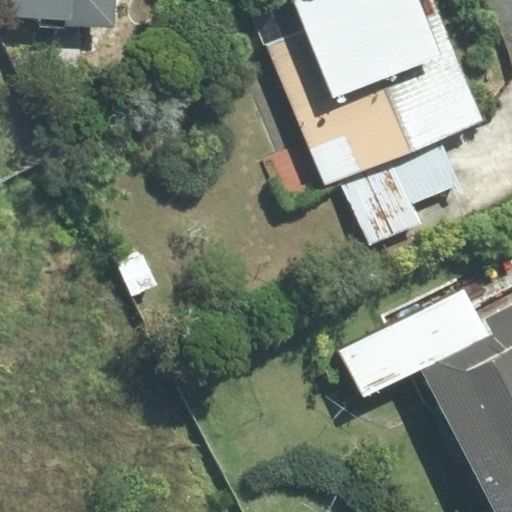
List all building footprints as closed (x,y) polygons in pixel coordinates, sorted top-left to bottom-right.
[(0,0),(0,16),(99,20),(99,0),(0,0)] [(281,0),(292,24),(262,36),(319,176),(473,112),(426,0),(281,0)] [(361,242),(416,216),(408,200),(453,179),(438,147),(338,194),(361,242)] [(0,295),(33,280),(39,234),(15,184),(0,191),(0,295)] [(496,511),(511,504),(511,285),(466,308),(450,276),(328,337),(352,385),(407,357),(485,511),(496,511)] [(0,461),(72,445),(48,339),(73,334),(97,440),(131,432),(100,291),(0,312),(0,461)]
